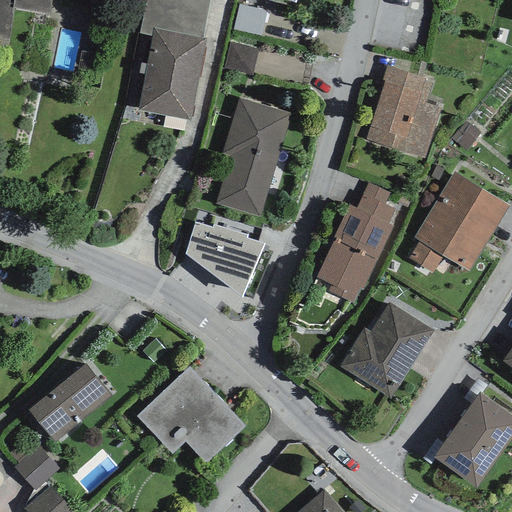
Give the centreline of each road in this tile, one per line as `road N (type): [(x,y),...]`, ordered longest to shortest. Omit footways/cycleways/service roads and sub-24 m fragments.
road 1 (residential): [(248,357),(317,185),(371,0)]
road 2 (residential): [(376,480),(511,267)]
road 3 (residential): [(123,269),(204,318),(248,357)]
road 4 (residential): [(298,407),(207,511)]
road 5 (residential): [(123,269),(0,218)]
